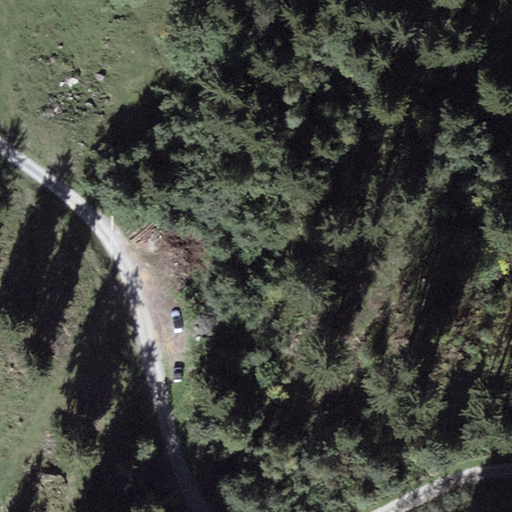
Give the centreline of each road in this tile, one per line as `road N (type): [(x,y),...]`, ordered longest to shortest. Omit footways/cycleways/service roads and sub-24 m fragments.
road 1 (track): [(203,511),(166,428),(116,244),(76,200),(0,146)]
road 2 (track): [(511,469),(478,474),(389,511)]
